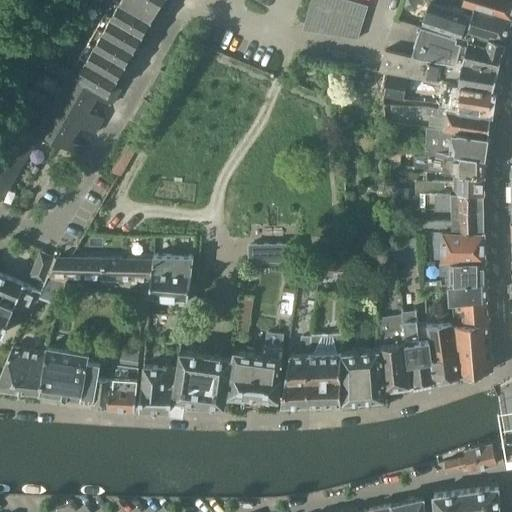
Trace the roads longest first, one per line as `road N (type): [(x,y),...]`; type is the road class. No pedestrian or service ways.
road 1 (residential): [(0,406),(137,419),(351,414),(507,373)]
road 2 (residential): [(0,215),(66,234),(188,8),(226,8),(230,0)]
road 3 (residential): [(511,470),(271,511)]
